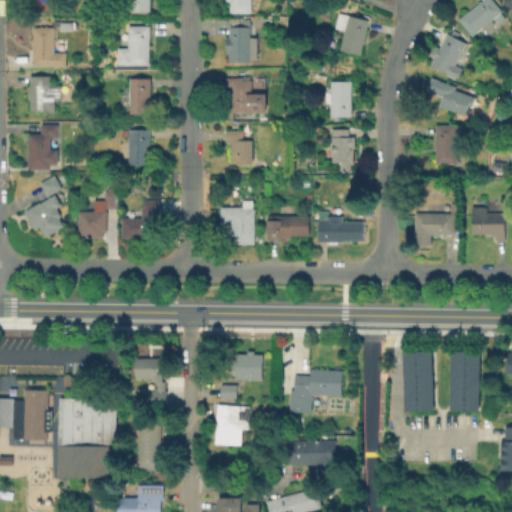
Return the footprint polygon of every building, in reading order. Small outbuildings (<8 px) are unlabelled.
[(54,0),(54,9),(34,10),(33,0),(54,0)] [(150,0),(150,10),(130,10),(130,0),(150,0)] [(249,0),(249,12),(228,12),(228,2),(223,2),(223,0),(249,0)] [(505,16),(498,22),(494,17),(472,35),(458,18),(480,0),(494,0),(503,10),(501,11),(505,16)] [(511,0),(503,0),(509,10),(511,8),(511,0)] [(369,19),(361,54),(340,48),(343,35),(340,35),(341,29),(334,27),(338,11),(369,19)] [(61,23),(74,22),(74,30),(61,31),(61,23)] [(150,24),(150,63),(118,63),(118,46),(128,47),(129,24),(150,24)] [(262,24),(262,33),(251,33),(251,36),(258,36),(258,59),(251,59),(251,61),(230,61),(229,52),(227,52),(226,36),(229,36),(229,25),(251,25),(251,26),(254,26),(254,24),(262,24)] [(67,51),(67,66),(33,65),(34,26),(55,26),(55,51),(67,51)] [(466,42),(450,73),(431,63),(435,55),(432,54),(436,46),(439,48),(448,32),(466,42)] [(62,84),(62,99),(56,99),(56,111),(49,111),(49,110),(31,110),(31,99),(30,99),(30,75),(51,75),(51,84),(62,84)] [(263,110),(230,111),(230,93),(223,93),(223,76),(263,76),(263,110)] [(475,96),(471,106),(468,105),(464,114),(439,105),(443,96),(427,90),(432,76),(457,85),(455,88),(475,96)] [(150,102),(150,112),(130,113),(130,77),(151,77),(151,102),(150,102)] [(352,80),(352,115),(331,115),(331,79),(352,80)] [(58,123),(58,135),(51,135),(51,148),(59,148),(59,163),(51,163),(51,168),(29,168),(29,132),(41,132),(41,123),(58,123)] [(457,124),(457,162),(436,163),(436,124),(457,124)] [(349,127),(349,135),(356,135),(356,147),(354,147),(354,163),(352,163),(352,169),(341,169),(341,161),(333,161),(332,127),(349,127)] [(150,128),(150,163),(129,164),(129,128),(150,128)] [(253,138),(253,162),(231,163),(231,143),(229,143),(229,141),(226,141),(227,129),(244,129),(244,138),(253,138)] [(496,160),(508,162),(507,172),(494,171),(496,160)] [(62,187),(47,195),(40,182),(54,173),(62,187)] [(101,236),(77,236),(76,210),(92,210),(92,199),(103,199),(103,188),(113,187),(113,207),(104,207),(104,231),(101,231),(101,236)] [(55,193),(62,204),(57,207),(62,216),(60,216),(65,225),(46,236),(40,226),(35,229),(25,210),(40,201),(40,202),(55,193)] [(156,215),(156,227),(155,227),(155,238),(134,238),(134,236),(122,236),(122,216),(142,216),(142,198),(159,199),(159,215),(156,215)] [(253,199),(253,207),(255,207),(255,243),(230,243),(230,232),(228,232),(228,222),(221,222),(221,206),(243,206),(243,199),(253,199)] [(505,211),(505,238),(495,238),(495,235),(492,234),(492,233),(472,233),(472,206),(488,205),(488,212),(505,211)] [(362,239),(316,239),(316,209),(326,209),(326,214),(341,214),(341,219),(362,219),(362,239)] [(455,212),(455,218),(459,218),(459,225),(455,225),(455,233),(416,233),(416,211),(455,212)] [(310,214),(310,235),(292,234),(292,237),(285,237),(285,239),(268,239),(268,214),(310,214)] [(432,408),(403,409),(401,346),(430,345),(432,408)] [(478,409),(448,409),(450,346),(479,347),(478,409)] [(255,350),(255,353),(263,353),(263,379),(237,378),(237,370),(232,370),(232,354),(237,354),(237,352),(248,353),(248,350),(255,350)] [(163,379),(163,382),(166,382),(166,391),(168,391),(168,406),(151,405),(151,391),(157,391),(158,383),(155,383),(155,379),(136,379),(136,358),(163,358),(163,379)] [(343,370),(342,395),(313,394),(311,410),(290,409),(292,388),(295,389),(296,374),(311,375),(311,368),(343,370)] [(238,384),(237,397),(222,397),(221,384),(238,384)] [(50,431),(45,431),(45,439),(11,439),(11,426),(0,426),(0,397),(22,397),(22,388),(45,389),(45,408),(50,408),(50,431)] [(57,475),(58,398),(116,398),(115,476),(57,475)] [(250,405),(249,428),(242,428),(242,444),(216,442),(219,404),(250,405)] [(161,421),(160,453),(162,453),(162,469),(137,468),(139,420),(161,421)] [(511,425),(511,469),(500,469),(501,440),(504,440),(505,425),(511,425)] [(286,440),(279,440),(279,433),(277,433),(277,426),(286,426),(286,440)] [(335,439),(336,465),(315,465),(315,462),(287,463),(286,440),(335,439)] [(12,464),(0,464),(0,454),(12,454),(12,464)] [(158,511),(115,511),(115,495),(136,495),(136,483),(162,484),(161,499),(158,499),(158,511)] [(322,506),(298,511),(270,511),(267,499),(316,486),(322,506)] [(259,511),(216,511),(216,496),(246,496),(246,503),(259,503),(259,511)]
